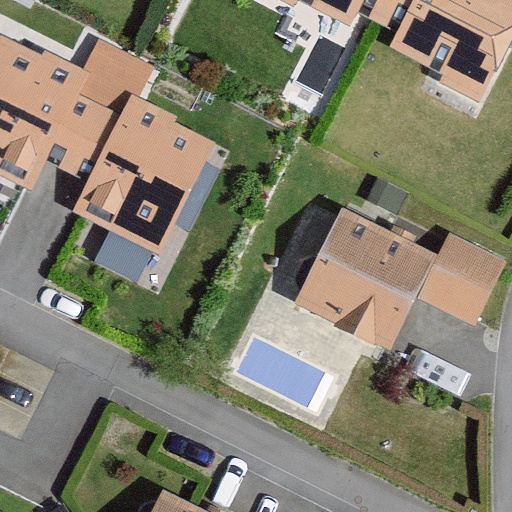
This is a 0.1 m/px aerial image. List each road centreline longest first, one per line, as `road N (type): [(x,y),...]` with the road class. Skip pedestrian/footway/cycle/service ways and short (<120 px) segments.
road 1 (residential): [(395,511),(96,363)]
road 2 (residential): [(96,363),(41,477),(0,457)]
